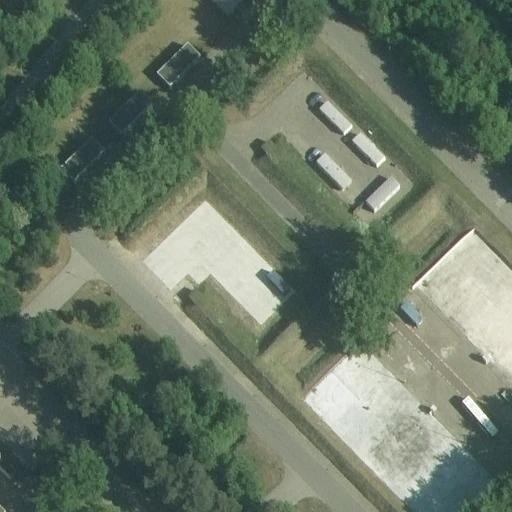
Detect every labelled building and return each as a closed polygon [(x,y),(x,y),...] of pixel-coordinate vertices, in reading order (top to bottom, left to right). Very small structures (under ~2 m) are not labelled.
[(208,0),(229,21),(250,0),(208,0)] [(201,62),(189,49),(158,80),(170,93),(201,62)] [(153,109),(140,97),(109,127),(122,140),(153,109)] [(327,104),(318,112),(341,137),(350,129),(327,104)] [(360,136),(351,144),(374,169),(383,161),(360,136)] [(105,157),(92,144),(61,174),(74,187),(105,157)] [(329,161),(318,172),(343,196),(354,185),(329,161)] [(391,179),(362,206),(372,216),(401,189),(391,179)] [(511,385),(511,269),(473,229),(414,286),(511,385)]
